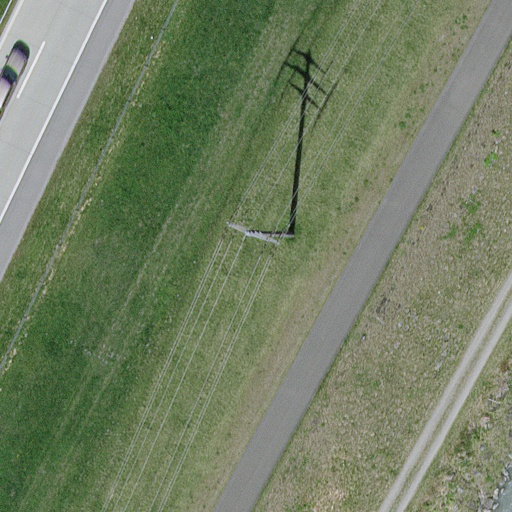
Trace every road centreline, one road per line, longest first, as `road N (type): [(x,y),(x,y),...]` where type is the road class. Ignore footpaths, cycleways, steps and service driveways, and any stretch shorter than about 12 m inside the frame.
road 1 (track): [(506,0),(238,511)]
road 2 (track): [(511,325),(411,511)]
road 3 (motorway): [(0,139),(66,0)]
